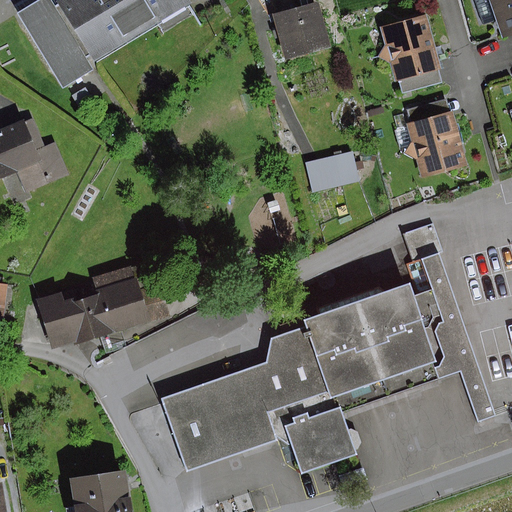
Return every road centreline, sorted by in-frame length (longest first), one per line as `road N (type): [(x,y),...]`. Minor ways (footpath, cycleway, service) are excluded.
road 1 (residential): [(164,511),(86,371),(55,356),(0,349)]
road 2 (residential): [(361,511),(511,461)]
road 3 (residential): [(448,0),(482,129)]
